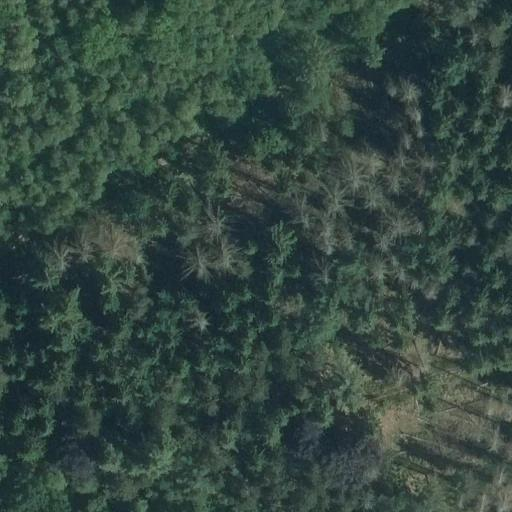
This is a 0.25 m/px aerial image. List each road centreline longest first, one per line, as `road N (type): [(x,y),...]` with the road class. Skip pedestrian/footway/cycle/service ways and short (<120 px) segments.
road 1 (track): [(0,470),(94,479),(511,358)]
road 2 (track): [(0,253),(234,118),(400,0)]
road 3 (track): [(275,511),(233,496),(94,479)]
